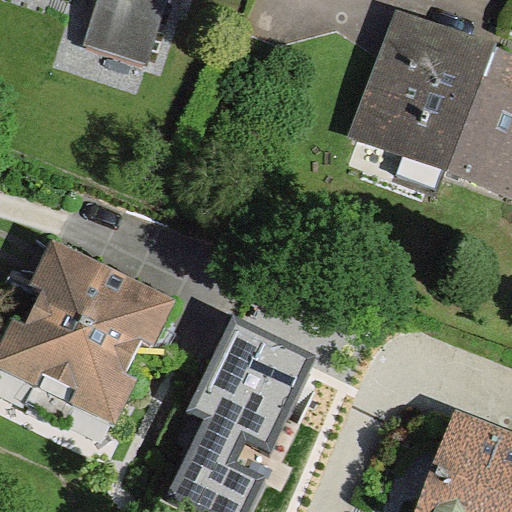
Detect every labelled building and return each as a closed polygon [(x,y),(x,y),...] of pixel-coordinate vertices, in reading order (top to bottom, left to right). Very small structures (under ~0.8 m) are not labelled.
[(98,0),(83,48),(137,65),(158,0),(98,0)] [(511,61),(392,16),(345,138),(511,201),(511,61)] [(55,251),(0,361),(0,372),(116,429),(175,310),(55,251)] [(232,331),(187,501),(227,511),(249,511),(293,347),(232,331)] [(511,511),(511,446),(461,426),(426,511),(511,511)]
